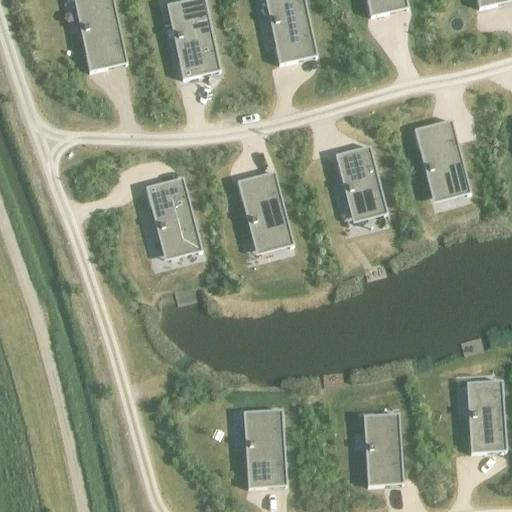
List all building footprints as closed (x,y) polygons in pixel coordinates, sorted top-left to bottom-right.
[(303,0),(269,0),(267,1),(272,24),(273,29),(274,29),(278,50),(274,51),(278,69),(297,65),(297,64),(302,63),(301,57),(313,55),(315,55),(303,0)] [(404,0),(368,0),(369,2),(365,3),(369,21),(388,17),(388,16),(393,15),(392,9),(404,7),(406,7),(404,0)] [(474,0),(478,13),(496,8),(502,6),(501,1),(503,0),(474,0)] [(112,1),(78,8),(83,31),(82,31),(83,36),(84,36),(88,57),(84,58),(88,76),(107,72),(107,71),(112,70),(111,65),(123,62),(123,63),(125,62),(112,1)] [(205,8),(171,16),(176,39),(175,39),(176,44),(177,44),(182,65),(178,66),(181,84),(200,80),(200,79),(206,78),(204,72),(216,70),(218,70),(205,8)] [(431,129),(413,134),(417,152),(421,151),(427,172),(426,172),(428,177),(434,200),(468,191),(452,130),(450,131),(439,134),(437,129),(432,130),(431,129)] [(350,155),(334,160),(339,180),(340,180),(341,185),(345,184),(347,192),(346,192),(347,197),(348,197),(354,220),(385,211),(370,156),(368,157),(357,160),(355,155),(350,156),(350,155)] [(255,181),(236,186),(241,204),(245,203),(250,224),(249,224),(251,229),(257,252),(291,243),(275,182),(273,183),(262,186),(260,181),(255,182),(255,181)] [(153,208),(158,229),(158,230),(159,235),(160,235),(166,258),(199,249),(184,188),(181,188),(182,189),(170,192),(169,186),(163,188),(163,187),(144,192),(149,209),(153,208)] [(468,437),(470,458),(486,457),(486,456),(491,455),(491,450),(503,449),(505,449),(501,392),(470,394),(471,418),(470,418),(471,423),(472,431),(469,431),(469,437),(468,437)] [(281,421),(247,424),(248,447),(247,447),(248,453),(250,474),(246,475),(247,493),(266,492),(266,491),(272,490),(271,485),(283,484),(283,485),(286,484),(281,421)] [(398,425),(366,427),(368,451),(367,451),(368,456),(369,464),(366,464),(366,470),(365,470),(367,491),(383,490),(383,489),(388,488),(388,483),(400,482),(402,482),(398,425)]
